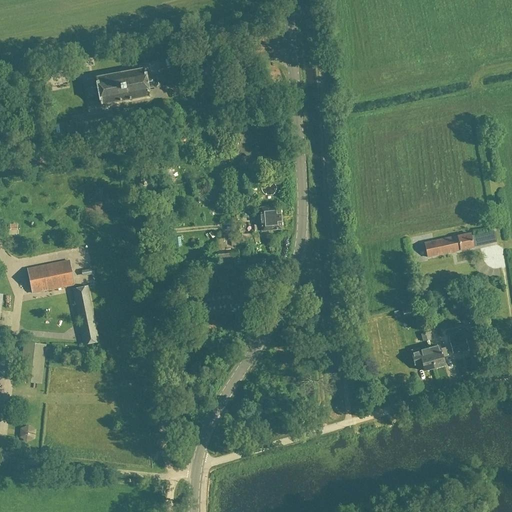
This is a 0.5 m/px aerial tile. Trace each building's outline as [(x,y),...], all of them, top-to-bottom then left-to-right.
[(97,87),(86,89),(87,99),(99,97),(101,106),(149,97),(148,89),(155,87),(157,85),(156,77),(153,75),(145,76),(144,68),(95,77),(97,87)] [(75,123),(77,134),(106,129),(104,117),(75,123)] [(259,208),(260,216),(256,216),(257,223),(260,222),(261,231),(281,229),(280,206),(259,208)] [(470,234),(424,243),(427,258),(473,248),(470,234)] [(238,264),(237,250),(217,252),(219,266),(238,264)] [(68,261),(27,269),(32,293),(73,285),(68,261)] [(98,342),(87,286),(72,289),(84,345),(98,342)] [(204,294),(208,316),(246,311),(242,289),(204,294)] [(402,307),(404,317),(419,314),(417,304),(402,307)] [(465,309),(467,316),(475,314),(473,307),(465,309)] [(448,339),(452,354),(468,349),(464,335),(460,332),(450,335),(448,339)] [(429,349),(434,369),(445,366),(443,358),(447,357),(445,348),(441,350),(440,347),(429,349)] [(424,372),(434,369),(429,349),(419,352),(419,355),(414,356),(417,365),(422,364),(424,372)] [(22,431),(22,438),(29,443),(36,439),(37,431),(30,427),(22,431)]
